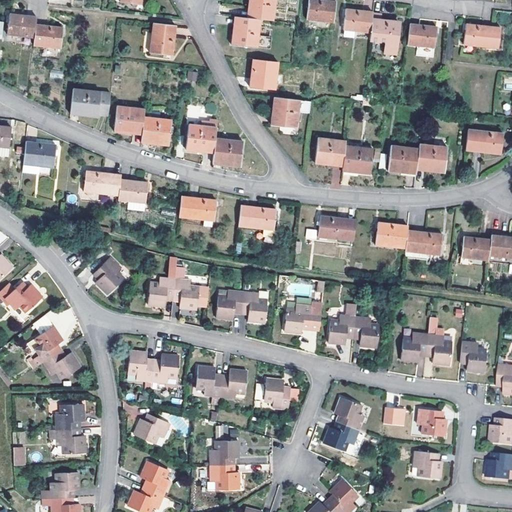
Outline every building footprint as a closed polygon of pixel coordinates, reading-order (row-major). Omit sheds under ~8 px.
[(260,19),(273,21),(275,0),(248,0),(246,18),(260,19)] [(334,22),(336,2),(322,0),(308,0),(306,20),(334,22)] [(370,33),(373,12),(345,9),(343,30),(370,33)] [(382,12),(373,11),(373,12),(370,33),(369,40),(384,43),(383,54),(395,55),(398,23),(381,21),(382,12)] [(36,17),(26,16),(10,14),(7,34),(34,38),(36,24),(36,17)] [(246,18),(234,16),(231,44),(257,46),(260,19),(246,18)] [(172,55),(176,26),(153,23),(149,52),(172,55)] [(62,27),(36,24),(34,38),(33,45),(60,48),(62,27)] [(436,27),(409,24),(407,45),(434,48),(436,27)] [(498,49),(500,28),(465,24),(463,45),(498,49)] [(278,62),(252,59),(249,86),(275,89),(278,62)] [(187,80),(196,81),(197,72),(188,71),(187,80)] [(110,93),(73,88),(71,109),(86,111),(86,116),(97,118),(97,115),(108,117),(110,93)] [(299,100),(273,97),(270,124),(296,128),(298,112),(310,113),(311,101),(299,100)] [(144,116),(145,109),(117,106),(114,132),(142,135),(144,116)] [(142,135),(141,142),(168,146),(171,119),(144,116),(142,135)] [(216,138),(217,128),(189,124),(186,150),(214,153),(216,138)] [(0,146),(9,147),(11,127),(0,125),(0,146)] [(468,129),(466,150),(500,154),(502,133),(468,129)] [(214,153),(213,164),(240,167),(243,141),(216,138),(214,153)] [(344,145),(345,141),(317,138),(314,163),(342,166),(344,145)] [(56,145),(25,142),(23,165),(53,168),(56,145)] [(418,148),(416,170),(443,173),(446,147),(419,144),(418,148)] [(342,166),(342,171),(369,174),(372,148),(344,145),(342,166)] [(416,170),(418,148),(391,145),(388,171),(415,174),(416,170)] [(120,179),(121,175),(87,171),(84,192),(118,196),(120,179)] [(118,196),(118,200),(145,203),(147,182),(120,179),(118,196)] [(179,217),(204,219),(203,225),(211,225),(211,220),(214,221),(216,199),(181,196),(179,217)] [(275,209),(241,205),(239,226),(273,230),(275,209)] [(353,241),(355,220),(320,216),(318,237),(353,241)] [(407,230),(407,226),(379,222),(375,245),(405,249),(407,230)] [(305,239),(316,239),(317,229),(306,229),(305,239)] [(405,249),(404,251),(439,255),(442,234),(407,230),(405,249)] [(490,239),(488,256),(511,258),(511,237),(491,235),(490,239)] [(488,256),(490,239),(463,237),(461,258),(488,261),(488,256)] [(0,254),(0,277),(12,267),(0,254)] [(120,267),(110,256),(93,274),(98,279),(95,282),(107,294),(123,278),(117,271),(120,267)] [(165,300),(172,300),(174,279),(176,265),(170,265),(168,278),(159,277),(158,283),(150,282),(148,305),(165,306),(165,300)] [(17,285),(12,279),(0,289),(0,298),(7,306),(9,303),(15,309),(19,306),(25,312),(42,296),(31,284),(27,287),(21,281),(17,285)] [(174,279),(172,300),(179,301),(179,308),(196,310),(196,306),(207,308),(208,288),(189,286),(190,280),(174,279)] [(234,313),(240,314),(243,292),(227,290),(227,296),(218,296),(216,318),(233,320),(234,313)] [(243,292),(240,314),(248,314),(247,321),(264,323),(266,301),(258,300),(258,294),(243,292)] [(295,309),(286,308),(283,332),(300,333),(301,329),(309,330),(319,331),(322,302),(311,301),(310,305),(295,304),(295,309)] [(345,338),(352,339),(355,316),(356,306),(346,305),(345,315),(339,315),(338,321),(330,321),(328,343),(344,344),(345,338)] [(19,307),(14,312),(22,320),(27,315),(19,307)] [(371,318),(355,316),(352,339),(360,339),(359,346),(376,347),(379,326),(370,324),(371,318)] [(430,318),(428,335),(426,356),(433,357),(433,364),(449,365),(451,344),(443,343),(444,337),(436,336),(438,319),(430,318)] [(53,326),(34,338),(38,345),(34,349),(43,363),(62,350),(58,344),(63,340),(53,326)] [(418,355),(426,356),(428,335),(412,334),(411,339),(403,339),(401,360),(417,362),(418,355)] [(462,342),(460,363),(467,364),(467,371),(482,373),(485,352),(477,351),(477,344),(462,342)] [(62,350),(43,363),(51,375),(56,372),(61,379),(80,366),(70,352),(66,355),(62,350)] [(136,380),(151,382),(154,360),(146,359),(147,353),(129,351),(127,373),(136,374),(136,380)] [(154,360),(151,382),(167,383),(167,377),(176,378),(178,356),(161,354),(160,360),(154,360)] [(511,394),(511,365),(499,365),(497,385),(505,387),(504,394),(511,394)] [(203,396),(219,397),(222,375),(215,374),(215,368),(198,366),(196,388),(204,389),(203,396)] [(222,375),(219,397),(234,399),(235,393),(244,393),(246,371),(229,369),(229,375),(222,375)] [(283,381),(267,379),(265,401),(273,402),(272,408),(288,409),(290,388),(283,386),(283,381)] [(361,406),(340,398),(334,414),(338,416),(336,422),(358,430),(363,416),(359,414),(361,406)] [(54,414),(55,429),(80,428),(79,421),(84,421),(83,404),(59,405),(60,414),(54,414)] [(401,409),(385,407),(384,423),(400,425),(401,409)] [(442,412),(419,409),(418,425),(424,426),(423,435),(445,436),(447,420),(442,419),(442,412)] [(169,424),(147,414),(144,421),(140,419),(133,434),(154,444),(158,436),(162,438),(169,424)] [(511,419),(497,418),(496,426),(492,425),(490,442),(511,443),(511,419)] [(358,430),(336,422),(333,429),(329,427),(323,443),(344,450),(347,443),(353,445),(358,430)] [(228,425),(216,425),(216,440),(229,440),(228,425)] [(80,428),(55,429),(55,437),(56,445),(62,445),(62,453),(86,452),(84,435),(80,435),(80,428)] [(55,429),(46,430),(46,438),(55,437),(55,429)] [(238,441),(214,441),(215,450),(209,450),(210,465),(234,465),(234,458),(238,458),(238,441)] [(24,446),(14,446),(14,457),(24,457),(24,446)] [(439,454),(415,452),(414,467),(419,468),(418,477),(441,479),(442,462),(438,461),(439,454)] [(511,454),(494,453),(493,460),(488,460),(487,476),(509,478),(510,470),(511,470),(511,454)] [(167,470),(147,461),(140,477),(146,480),(143,486),(163,495),(169,481),(164,478),(167,470)] [(234,465),(210,465),(210,481),(215,481),(215,489),(239,489),(239,472),(234,472),(234,465)] [(49,490),(50,498),(72,497),(72,490),(79,489),(78,472),(55,473),(55,482),(49,482),(49,490)] [(357,496),(342,479),(330,491),(333,495),(328,499),(340,511),(348,511),(355,506),(351,502),(357,496)] [(157,509),(163,495),(143,486),(140,492),(134,490),(127,506),(141,511),(148,511),(151,507),(157,509)] [(40,490),(41,499),(50,498),(49,490),(40,490)] [(72,497),(50,498),(51,507),(50,511),(79,511),(79,504),(73,504),(72,497)] [(50,498),(41,499),(41,508),(51,507),(50,498)] [(340,511),(328,499),(323,504),(319,502),(308,511),(340,511)]
